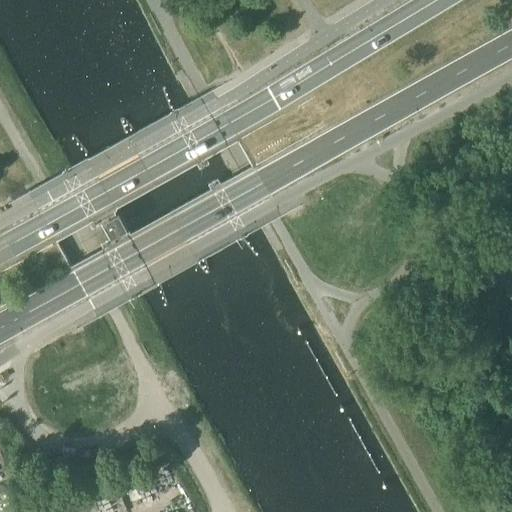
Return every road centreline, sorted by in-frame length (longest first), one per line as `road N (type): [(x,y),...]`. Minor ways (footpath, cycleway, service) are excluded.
road 1 (secondary): [(0,328),(511,44)]
road 2 (secondary): [(441,0),(0,251)]
